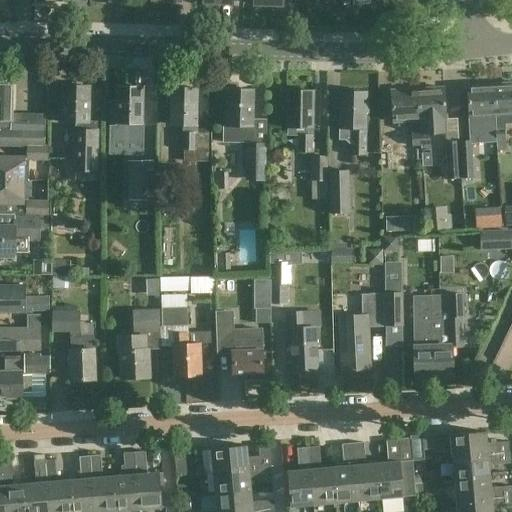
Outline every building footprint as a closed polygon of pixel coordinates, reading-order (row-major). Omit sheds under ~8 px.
[(511,83),(492,85),(495,128),(504,128),(504,131),(505,130),(505,124),(511,123),(511,83)] [(0,145),(27,146),(44,147),(44,146),(44,125),(10,124),(11,85),(0,84),(0,145)] [(467,86),(469,118),(485,117),(486,129),(487,129),(495,128),(492,85),(467,86)] [(97,122),(89,122),(89,86),(61,86),(61,121),(75,121),(75,130),(73,130),(73,147),(73,170),(96,170),(97,133),(97,122)] [(141,132),(142,88),(115,87),(115,102),(110,102),(110,123),(127,123),(126,148),(138,149),(139,152),(152,152),(152,132),(141,132)] [(443,88),(417,89),(419,121),(420,135),(421,146),(429,145),(428,135),(446,134),(443,88)] [(181,133),(181,150),(183,150),(182,162),(206,162),(206,134),(196,134),(197,89),(169,89),(168,124),(182,125),(182,133),(181,133)] [(419,121),(417,89),(391,91),(393,122),(410,121),(412,146),(421,146),(420,135),(419,121)] [(253,120),(254,90),(226,90),(225,125),(222,125),(222,143),(245,143),(246,173),(267,173),(266,144),(253,144),(253,120)] [(287,135),(299,136),(298,152),(311,152),(311,136),(312,136),(312,127),(313,127),(313,91),(287,91),(286,127),(287,127),(287,135)] [(364,137),(366,137),(367,93),(340,92),(338,140),(345,140),(349,144),(352,144),(351,153),(364,153),(364,137)] [(449,127),(467,126),(467,114),(448,115),(449,127)] [(472,141),(458,142),(460,178),(474,178),(472,141)] [(382,169),(404,170),(405,143),(382,142),(382,169)] [(447,179),(460,178),(458,142),(445,142),(447,179)] [(44,147),(27,146),(27,159),(47,160),(47,146),(44,146),(44,147)] [(0,156),(0,179),(23,180),(24,157),(0,156)] [(326,157),(311,156),(310,193),(326,194),(326,157)] [(153,161),(129,162),(130,200),(154,199),(153,161)] [(350,213),(348,170),(328,170),(330,213),(350,213)] [(226,173),(214,173),(215,189),(227,189),(226,173)] [(0,203),(23,204),(23,180),(0,179),(0,203)] [(48,215),(48,202),(26,202),(26,215),(48,215)] [(386,231),(416,230),(415,215),(386,216),(386,231)] [(48,232),(49,217),(14,217),(14,227),(0,226),(0,258),(14,259),(14,252),(27,252),(28,240),(39,240),(39,232),(48,232)] [(449,218),(428,220),(429,230),(450,228),(449,218)] [(480,251),(511,250),(511,230),(480,231),(480,251)] [(329,249),(330,280),(371,278),(371,287),(381,287),(380,274),(399,273),(398,259),(369,259),(369,262),(351,262),(350,248),(329,249)] [(271,284),(272,283),(271,303),(286,303),(286,284),(290,284),(290,263),(284,263),(284,256),(273,255),(273,263),(271,263),(271,284)] [(450,273),(450,257),(438,257),(438,273),(450,273)] [(47,275),(47,291),(66,290),(66,274),(47,275)] [(214,292),(214,290),(214,278),(214,276),(184,277),(184,290),(191,290),(191,293),(214,292)] [(162,290),(184,290),(184,277),(161,277),(162,290)] [(268,277),(252,277),(251,303),(268,304),(268,277)] [(385,282),(385,294),(384,294),(385,325),(402,325),(401,293),(399,293),(399,281),(385,282)] [(0,312),(23,312),(23,311),(49,311),(48,296),(23,297),(23,285),(0,285),(0,312)] [(334,308),(340,308),(341,317),(340,317),(342,370),(368,369),(367,327),(384,327),(382,293),(374,293),(355,294),(355,290),(334,291),(334,308)] [(185,307),(174,307),(173,295),(161,295),(161,308),(160,308),(161,326),(186,325),(185,307)] [(449,328),(449,317),(463,316),(463,295),(430,296),(433,377),(452,376),(451,346),(449,346),(449,328)] [(411,296),(413,347),(412,347),(413,378),(433,377),(430,296),(411,296)] [(271,322),(271,308),(256,308),(256,322),(271,322)] [(133,311),(134,331),(131,331),(131,336),(117,337),(117,352),(120,352),(121,378),(147,377),(146,349),(144,350),(143,332),(157,331),(156,310),(133,311)] [(69,331),(70,349),(68,349),(69,380),(95,379),(94,348),(93,348),(93,335),(78,336),(78,311),(52,311),(52,332),(69,331)] [(311,374),(310,372),(316,371),(315,327),(301,328),(301,311),(290,312),(290,328),(289,328),(291,372),(298,372),(298,375),(300,376),(309,376),(311,374)] [(216,335),(230,335),(230,315),(216,315),(216,335)] [(39,329),(0,329),(0,349),(40,349),(39,329)] [(172,344),(173,376),(200,376),(199,343),(188,344),(188,333),(173,333),(173,344),(172,344)] [(262,350),(232,351),(232,374),(262,373),(262,350)] [(0,372),(0,395),(5,396),(5,397),(21,397),(21,392),(30,392),(30,373),(49,373),(48,357),(24,357),(24,372),(0,372)] [(508,441),(486,443),(484,431),(449,434),(452,457),(509,452),(508,441)] [(410,438),(386,440),(388,461),(377,463),(380,498),(415,495),(410,438)] [(363,442),(352,443),(358,500),(380,498),(377,463),(365,464),(363,442)] [(246,445),(210,448),(212,472),(270,466),(267,443),(258,444),(259,456),(247,457),(246,445)] [(341,444),(343,466),(332,467),(335,503),(358,500),(352,443),(341,444)] [(313,505),(335,503),(332,467),(321,468),(318,446),(307,447),(313,505)] [(297,448),(299,470),(287,471),(290,507),(313,505),(307,447),(297,448)] [(145,451),(135,452),(140,510),(162,508),(159,472),(147,473),(145,451)] [(173,452),(175,475),(187,474),(185,451),(173,452)] [(125,475),(114,476),(117,511),(140,510),(135,452),(123,453),(125,475)] [(510,463),(509,452),(452,457),(454,480),(489,476),(488,465),(510,463)] [(101,455),(90,456),(94,511),(114,511),(117,511),(114,476),(103,477),(101,455)] [(72,511),(94,511),(90,456),(79,457),(81,479),(70,480),(72,511)] [(56,459),(45,460),(49,511),(72,511),(70,480),(58,481),(56,459)] [(36,483),(25,484),(27,511),(49,511),(45,460),(34,461),(36,483)] [(4,511),(27,511),(25,484),(13,485),(11,463),(0,464),(4,511)] [(271,477),(270,466),(212,472),(215,494),(250,490),(249,479),(271,477)] [(511,485),(490,488),(489,476),(454,480),(456,502),(511,496),(511,485)] [(216,511),(257,511),(274,510),(273,500),(251,502),(250,490),(215,494),(216,511)] [(511,508),(511,496),(456,502),(456,511),(492,511),(492,510),(511,508)]
